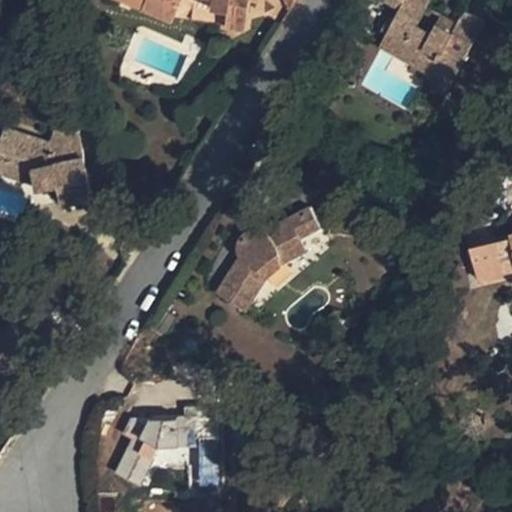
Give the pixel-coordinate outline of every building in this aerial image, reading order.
[(244,0),(143,0),(141,7),(170,19),(177,0),(190,0),(190,17),(242,23),(244,0)] [(382,35),(376,45),(375,46),(392,57),(423,76),(419,83),(438,94),(474,33),(456,23),(450,33),(446,39),(430,28),(425,36),(410,26),(415,19),(424,3),(419,0),(381,0),(381,1),(397,11),(390,22),(383,17),(374,31),(382,35)] [(410,26),(425,36),(430,28),(415,19),(410,26)] [(446,39),(450,33),(433,23),(430,28),(446,39)] [(423,76),(392,57),(383,71),(415,91),(419,83),(423,76)] [(6,134),(0,151),(0,177),(38,189),(39,192),(58,188),(63,209),(94,202),(78,131),(58,137),(53,149),(6,134)] [(217,292),(246,308),(271,272),(283,260),(307,250),(301,236),(320,225),(311,206),(265,230),(260,229),(254,228),(250,229),(245,232),(242,236),(240,240),(239,246),(239,249),(240,254),(217,292)] [(482,280),(511,273),(511,235),(475,243),(482,280)] [(0,369),(6,368),(5,362),(24,359),(17,318),(13,316),(8,317),(6,305),(0,303),(0,369)] [(5,362),(6,368),(25,366),(24,359),(5,362)] [(118,472),(141,483),(156,455),(156,452),(157,449),(158,446),(161,444),(164,442),(167,441),(171,440),(174,441),(178,442),(180,444),(201,445),(201,473),(198,473),(198,482),(227,482),(227,471),(219,471),(219,435),(199,434),(198,405),(186,405),(182,408),(181,413),(181,414),(181,415),(153,416),(149,426),(134,418),(126,433),(134,438),(118,472)]
